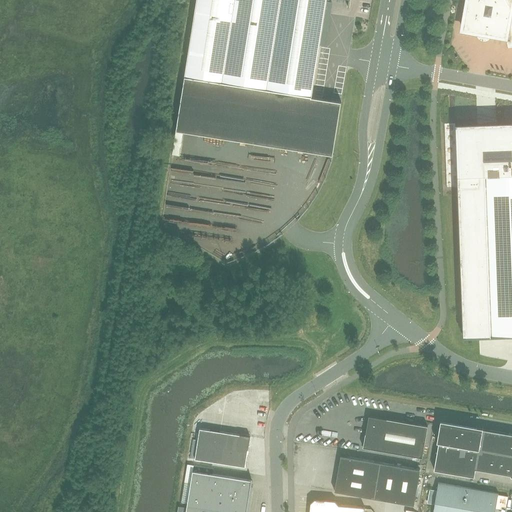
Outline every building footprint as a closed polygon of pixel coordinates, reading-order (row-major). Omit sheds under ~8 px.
[(197,0),(177,130),(333,155),(341,102),(312,97),(326,0),(348,0),(348,7),(349,7),(350,0),(197,0)] [(511,0),(467,0),(462,30),(507,38),(508,46),(511,45),(511,0)] [(511,124),(457,126),(465,338),(511,335),(511,124)] [(368,416),(363,447),(422,457),(428,426),(368,416)] [(511,433),(483,429),(483,428),(441,420),(437,442),(439,442),(434,470),(474,477),(475,469),(511,475),(510,476),(511,477),(511,475),(511,433)] [(194,459),(245,467),(250,436),(199,428),(194,459)] [(334,491),(414,505),(420,469),(349,457),(341,455),(336,482),(334,491)] [(246,511),(252,480),(193,471),(185,511),(246,511)] [(498,493),(438,482),(437,491),(431,489),(428,503),(434,504),(432,511),(494,511),(496,505),(506,507),(508,496),(498,494),(498,493)] [(310,503),(309,511),(364,511),(365,507),(339,505),(335,500),(315,499),(310,503)]
